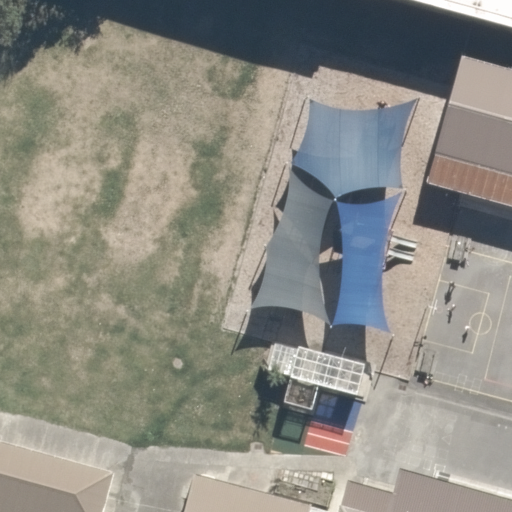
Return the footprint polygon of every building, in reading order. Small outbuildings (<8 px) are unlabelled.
[(511,0),(373,0),(511,38),(511,0)] [(448,84),(420,188),(459,199),(511,213),(511,75),(455,60),(448,84)] [(101,511),(112,474),(0,442),(0,511),(101,511)] [(340,482),(331,511),(511,511),(511,503),(395,470),(388,495),(340,482)] [(307,511),(309,505),(193,474),(182,511),(307,511)]
